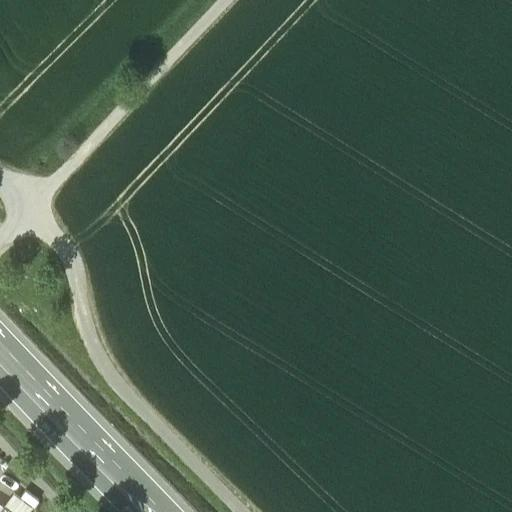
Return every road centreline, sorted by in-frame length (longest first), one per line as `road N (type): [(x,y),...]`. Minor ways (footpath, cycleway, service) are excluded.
road 1 (track): [(30,203),(68,252),(82,321),(104,369),(240,511)]
road 2 (track): [(30,203),(227,0)]
road 3 (primary): [(153,511),(0,353)]
